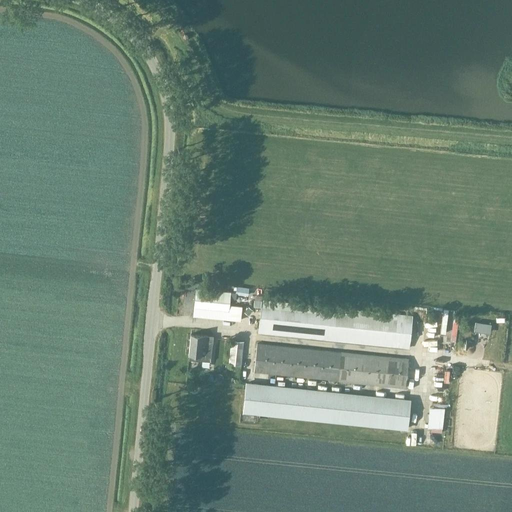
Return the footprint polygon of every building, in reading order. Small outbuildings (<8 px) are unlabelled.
[(236,286),(235,293),(236,293),(247,295),(248,288),(236,286)] [(230,293),(195,289),(192,316),(227,320),(230,298),(230,293)] [(409,349),(412,316),(261,300),(258,333),(409,349)] [(476,322),(474,331),(489,332),(490,323),(476,322)] [(211,344),(207,344),(208,336),(190,334),(188,355),(188,356),(188,360),(210,362),(211,344)] [(434,338),(433,352),(447,353),(447,339),(434,338)] [(244,341),(230,340),(228,364),(241,365),(244,341)] [(405,389),(408,359),(341,352),(257,344),(254,372),(338,381),(338,382),(405,389)] [(406,430),(409,402),(246,383),(243,412),(406,430)]
